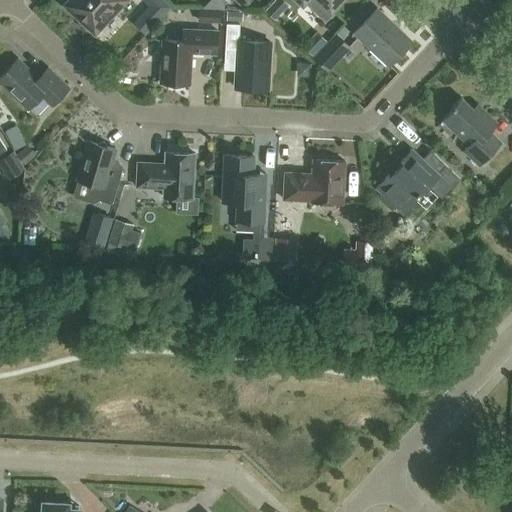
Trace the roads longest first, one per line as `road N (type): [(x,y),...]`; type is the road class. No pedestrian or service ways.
road 1 (residential): [(463,18),(392,101),(353,123),(131,112),(4,0)]
road 2 (residential): [(270,511),(228,472),(0,460)]
road 3 (residential): [(383,476),(511,336)]
